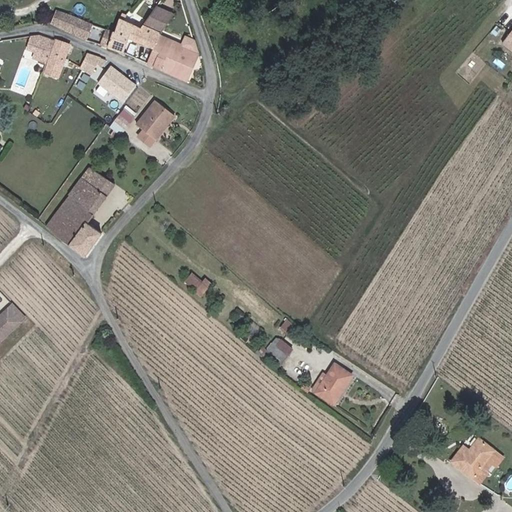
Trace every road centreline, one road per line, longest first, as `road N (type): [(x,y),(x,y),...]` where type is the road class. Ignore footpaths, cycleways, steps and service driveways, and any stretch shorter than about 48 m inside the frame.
road 1 (unclassified): [(326,511),(413,405),(511,225)]
road 2 (unclassified): [(91,271),(108,236),(205,120),(210,66),(191,0)]
road 3 (unclassified): [(230,511),(91,271)]
